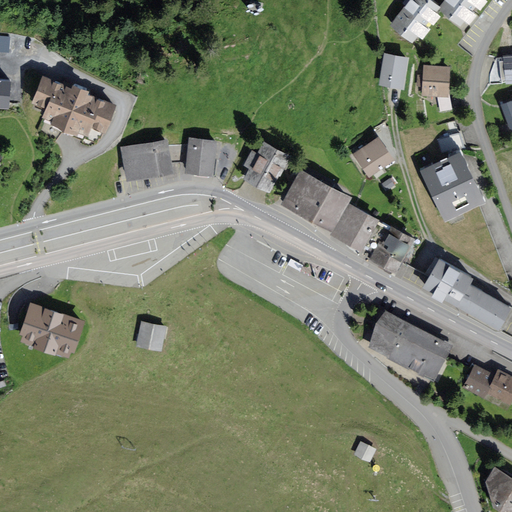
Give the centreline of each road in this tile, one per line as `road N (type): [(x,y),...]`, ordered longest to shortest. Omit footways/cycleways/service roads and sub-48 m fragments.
road 1 (secondary): [(259,217),(217,191),(197,189),(0,235)]
road 2 (secondary): [(0,272),(213,219),(259,217)]
road 3 (residential): [(511,7),(484,44),(473,90),(511,219)]
road 4 (residential): [(363,274),(340,311),(342,342),(423,414)]
road 5 (secondary): [(363,274),(511,350)]
